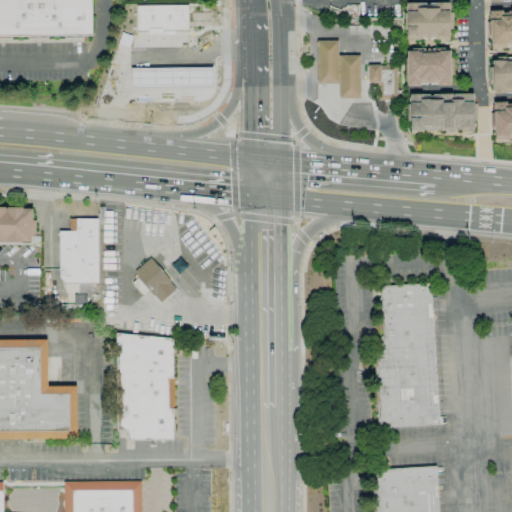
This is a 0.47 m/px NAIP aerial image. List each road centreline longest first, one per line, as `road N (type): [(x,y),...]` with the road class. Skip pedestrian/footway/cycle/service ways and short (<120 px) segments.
road 1 (trunk): [(257,160),(0,132)]
road 2 (trunk): [(270,198),(511,223)]
road 3 (trunk): [(0,170),(175,189)]
road 4 (trunk): [(175,189),(223,217),(271,312)]
road 5 (primary): [(280,160),(278,0)]
road 6 (trunk): [(271,312),(302,237),(329,216),(373,209)]
road 7 (trunk): [(253,56),(219,118),(148,149)]
road 8 (trunk): [(357,166),(301,134),(280,83)]
